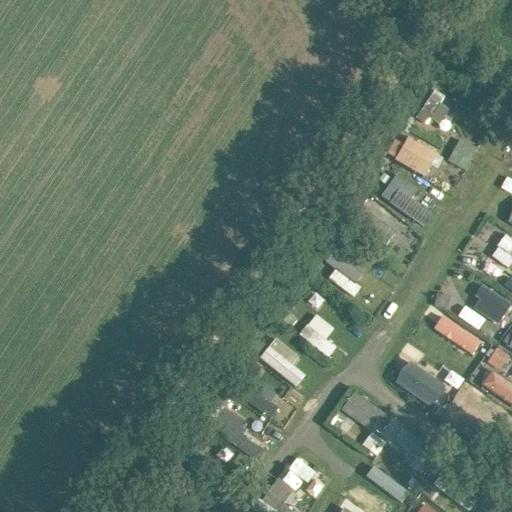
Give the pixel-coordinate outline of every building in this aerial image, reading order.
[(452,106),(432,93),(415,118),(434,131),(452,106)] [(424,177),(437,153),(407,137),(394,161),(424,177)] [(448,161),(465,169),(475,149),(458,141),(448,161)] [(511,259),(498,249),(492,257),(507,269),(511,262),(511,259)] [(336,257),(323,280),(354,297),(360,286),(354,282),(361,270),(336,257)] [(468,306),(498,325),(511,304),(481,285),(468,306)] [(328,358),(336,347),(306,325),(298,336),(328,358)] [(498,369),(508,360),(499,350),(489,359),(498,369)] [(404,366),(394,385),(449,415),(459,396),(404,366)] [(511,406),(511,385),(489,372),(480,387),(511,406)] [(235,427),(265,439),(278,405),(248,393),(235,427)] [(373,434),(385,417),(352,394),(340,411),(373,434)] [(369,433),(362,448),(377,456),(384,441),(369,433)] [(411,438),(397,456),(413,468),(427,450),(411,438)] [(308,484),(316,471),(294,459),(287,472),(308,484)]
